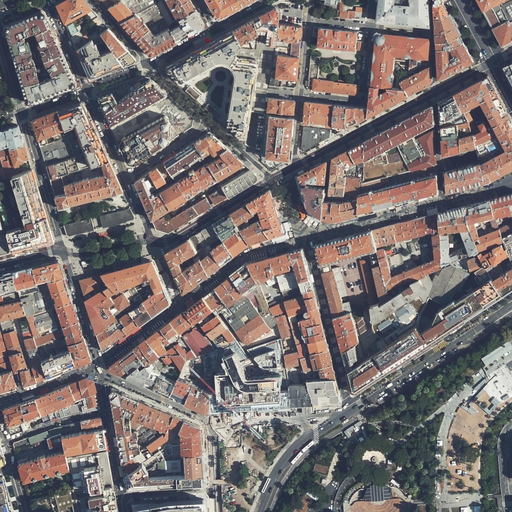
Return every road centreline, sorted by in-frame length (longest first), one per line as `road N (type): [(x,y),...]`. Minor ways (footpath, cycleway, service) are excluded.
road 1 (tertiary): [(511,52),(293,167)]
road 2 (residential): [(208,422),(105,374),(63,252)]
road 3 (primary): [(511,305),(319,431)]
road 4 (residential): [(63,252),(21,112)]
road 5 (tertiary): [(272,179),(173,240),(153,243)]
road 6 (residential): [(301,94),(361,100),(370,27)]
